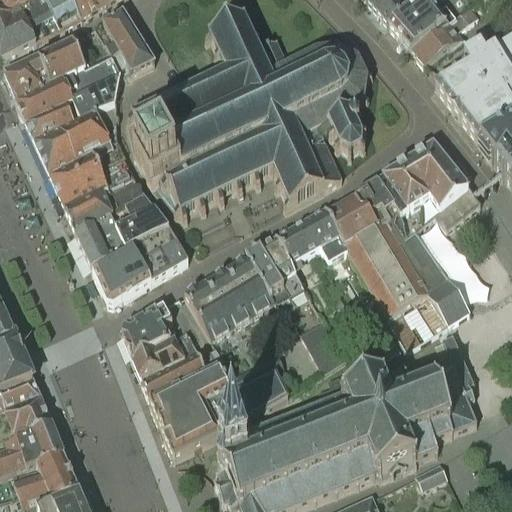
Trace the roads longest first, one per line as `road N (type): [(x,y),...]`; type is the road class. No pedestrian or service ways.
road 1 (residential): [(69,353),(439,135)]
road 2 (residential): [(439,135),(320,0)]
road 3 (residential): [(69,353),(0,195)]
road 4 (residential): [(135,511),(69,353)]
road 5 (residential): [(0,77),(122,14),(144,16)]
road 6 (residential): [(121,122),(178,95),(144,33),(144,16)]
